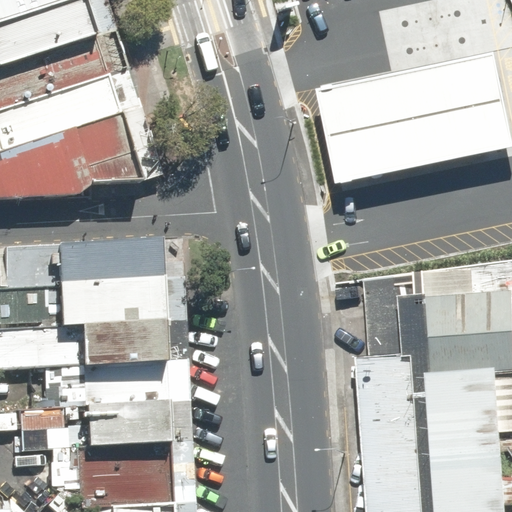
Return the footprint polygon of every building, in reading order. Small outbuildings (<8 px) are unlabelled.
[(0,0),(0,16),(51,0),(0,0)] [(0,64),(96,28),(87,0),(51,0),(0,16),(0,64)] [(0,99),(107,64),(96,28),(0,64),(0,99)] [(323,89),(342,179),(511,144),(493,54),(323,89)] [(107,64),(0,99),(0,145),(119,102),(107,64)] [(143,179),(119,102),(0,145),(0,192),(74,190),(91,183),(143,179)] [(4,245),(7,286),(160,277),(157,236),(4,245)] [(0,321),(60,318),(60,322),(161,317),(160,277),(7,286),(0,286),(0,321)] [(426,355),(428,376),(495,370),(511,368),(511,293),(421,301),(426,355)] [(439,511),(428,376),(426,355),(358,361),(371,511),(439,511)] [(83,362),(85,403),(167,398),(164,359),(83,362)] [(508,511),(495,370),(428,376),(439,511),(508,511)] [(85,403),(87,447),(169,443),(167,399),(85,403)] [(87,447),(82,447),(85,509),(109,508),(172,505),(169,443),(87,447)] [(0,493),(0,511),(10,511),(10,503),(0,493)]
